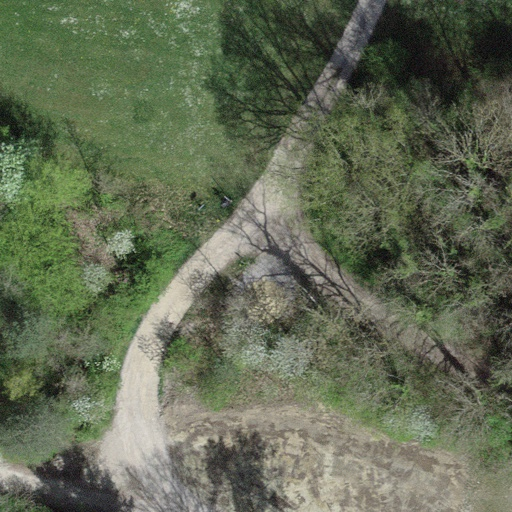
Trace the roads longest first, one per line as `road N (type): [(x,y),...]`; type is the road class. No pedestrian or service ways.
road 1 (track): [(177,511),(129,427),(132,376),(148,335),(314,135),(377,0)]
road 2 (track): [(252,213),(396,338),(511,393)]
road 3 (track): [(143,511),(0,477)]
